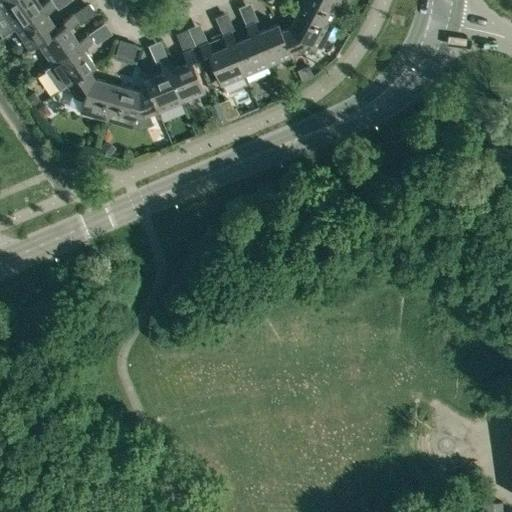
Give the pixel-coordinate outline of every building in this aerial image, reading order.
[(11,0),(1,7),(15,28),(52,3),(50,0),(47,0),(41,5),(38,0),(11,0)] [(303,0),(300,6),(333,23),(345,0),(303,0)] [(52,3),(15,28),(30,49),(34,46),(58,29),(46,12),(55,7),(52,3)] [(333,23),(300,6),(289,26),(281,30),(291,55),(305,49),(309,42),(320,48),(333,23)] [(38,44),(52,63),(90,38),(87,35),(79,40),(70,27),(78,22),(73,14),(64,20),(66,23),(58,29),(34,46),(38,44)] [(268,65),(291,55),(281,30),(278,23),(259,31),(255,22),(250,24),(268,65)] [(245,75),(268,65),(250,24),(246,25),(250,35),(236,41),(232,31),(227,33),(245,75)] [(221,85),(245,75),(227,33),(223,35),(227,45),(212,51),(208,42),(200,45),(204,55),(207,54),(221,85)] [(66,85),(67,85),(90,70),(96,66),(84,48),(92,42),(90,38),(52,63),(52,64),(45,69),(59,89),(66,85)] [(164,60),(182,101),(205,91),(192,60),(196,59),(192,48),(183,52),(187,62),(172,68),(168,58),(164,60)] [(157,111),(182,101),(164,60),(160,62),(164,71),(144,80),(147,87),(157,111)] [(82,113),(106,120),(117,84),(95,78),(90,70),(67,85),(75,97),(83,100),(80,112),(82,113)] [(117,84),(106,120),(132,127),(136,115),(144,117),(157,111),(147,87),(138,90),(117,84)] [(483,511),(503,511),(502,503),(483,506),(483,511)]
